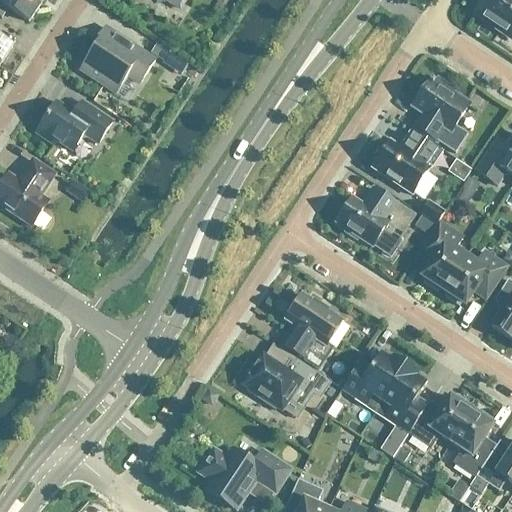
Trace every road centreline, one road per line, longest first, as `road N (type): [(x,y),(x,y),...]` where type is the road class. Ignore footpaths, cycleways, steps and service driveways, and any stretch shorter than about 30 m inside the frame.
road 1 (tertiary): [(136,356),(169,305),(204,215),(348,0)]
road 2 (residential): [(511,381),(284,230)]
road 3 (residential): [(284,230),(426,25)]
road 4 (residential): [(190,378),(284,230)]
road 5 (residential): [(136,356),(0,261)]
road 6 (residential): [(0,118),(78,0)]
